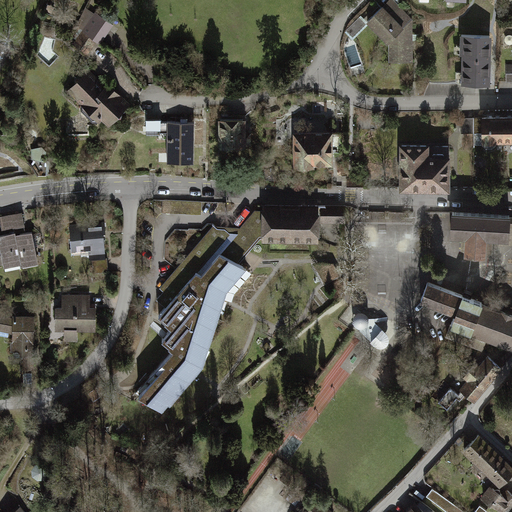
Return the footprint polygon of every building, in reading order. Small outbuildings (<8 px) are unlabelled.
[(393,0),(384,10),(370,26),(391,45),(392,62),(416,61),(414,22),(394,0),(393,0)] [(96,13),(79,40),(87,45),(91,40),(102,46),(115,26),(96,13)] [(347,32),(355,40),(370,26),(363,18),(347,32)] [(495,39),(463,38),(462,57),(465,57),(464,84),(494,85),(495,39)] [(104,120),(111,127),(132,106),(109,84),(105,87),(90,72),(72,89),(79,96),(76,99),(101,123),(104,120)] [(506,117),(475,118),(476,132),(484,132),(484,146),(489,150),(495,150),(498,146),(498,142),(506,142),(506,117)] [(476,132),(475,118),(463,118),(463,132),(476,132)] [(163,121),(148,121),(148,137),(163,137),(163,121)] [(253,122),(221,121),(220,150),(253,151),(253,122)] [(196,124),(171,124),(171,164),(196,164),(196,124)] [(336,134),(296,135),(296,168),(336,168),(336,134)] [(449,145),(403,144),(402,186),(448,186),(449,145)] [(346,205),(264,205),(264,212),(264,236),(264,239),(318,240),(318,222),(346,222),(346,205)] [(28,209),(7,212),(9,225),(30,222),(28,209)] [(205,239),(162,288),(170,295),(162,303),(167,306),(159,315),(166,320),(166,321),(172,327),(163,338),(174,348),(136,392),(162,407),(167,399),(170,400),(175,392),(177,393),(181,385),(183,385),(188,377),(190,378),(194,370),(196,370),(200,362),(206,353),(204,352),(209,344),(207,343),(212,335),(210,333),(214,325),(213,324),(217,318),(222,303),(219,302),(220,296),(223,288),(236,273),(237,263),(260,236),(264,236),(264,212),(259,212),(241,233),(230,232),(226,228),(218,228),(207,240),(205,239)] [(510,218),(510,215),(453,212),(452,235),(467,235),(466,253),(491,254),(491,237),(509,238),(509,226),(510,218)] [(386,213),(372,213),(372,222),(386,222),(386,213)] [(406,213),(392,213),(392,222),(405,222),(406,213)] [(107,224),(72,226),(74,256),(91,254),(92,261),(109,260),(107,224)] [(19,234),(1,237),(7,267),(23,264),(24,268),(42,265),(37,235),(20,238),(19,234)] [(337,275),(332,265),(323,264),(331,279),(337,275)] [(511,311),(431,278),(422,300),(440,308),(457,315),(449,336),(484,350),(489,338),(511,347),(511,311)] [(94,297),(65,296),(65,309),(58,309),(58,332),(66,333),(66,343),(81,344),(81,332),(99,333),(99,309),(94,309),(94,297)] [(38,317),(16,317),(0,313),(0,337),(15,341),(14,351),(23,359),(38,342),(38,317)] [(391,333),(368,315),(361,315),(357,319),(358,328),(380,348),(387,348),(391,346),(393,340),(391,333)] [(482,363),(478,360),(465,375),(469,378),(462,387),(465,390),(468,393),(474,398),(504,365),(490,353),(482,363)] [(106,392),(101,385),(90,393),(95,399),(106,392)] [(461,394),(452,387),(440,401),(452,411),(468,393),(465,390),(461,394)] [(511,473),(511,463),(481,434),(464,451),(501,486),(511,473)] [(126,459),(129,452),(120,447),(117,455),(126,459)] [(491,505),(493,503),(497,511),(506,511),(511,506),(511,493),(508,490),(505,495),(492,485),(482,499),(491,505)] [(335,511),(317,499),(307,511),(335,511)] [(427,511),(417,502),(407,511),(427,511)]
